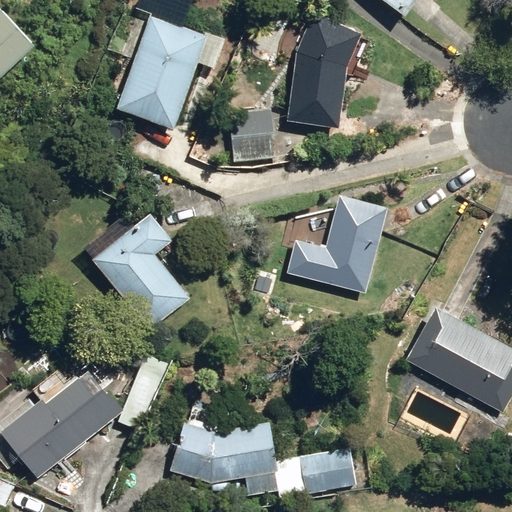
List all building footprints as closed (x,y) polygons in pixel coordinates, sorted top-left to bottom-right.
[(394,0),(418,16),(429,0),(394,0)] [(0,81),(43,36),(7,2),(0,9),(0,81)] [(221,21),(229,26),(239,7),(230,3),(221,21)] [(126,109),(187,129),(209,62),(225,67),(234,39),(158,13),(126,109)] [(297,121),(350,127),(357,67),(370,32),(321,13),(304,56),(297,121)] [(236,113),(241,162),(285,158),(279,107),(236,113)] [(285,275),(366,296),(388,210),(341,197),(327,249),(293,240),(285,275)] [(91,260),(145,331),(187,298),(154,254),(171,241),(150,214),(91,260)] [(402,359),(500,412),(511,389),(511,348),(432,305),(402,359)] [(140,372),(118,417),(137,426),(159,381),(140,372)] [(38,399),(29,406),(0,429),(0,432),(1,434),(17,454),(33,475),(118,409),(106,395),(96,402),(93,405),(73,380),(43,405),(38,399)] [(184,423),(170,468),(211,481),(239,477),(242,495),(270,491),(271,499),(350,485),(343,448),(272,460),(266,422),(210,432),(184,423)] [(0,506),(3,507),(12,485),(0,479),(0,506)]
